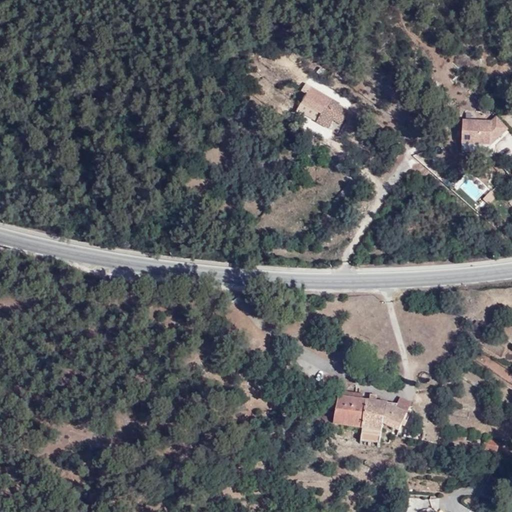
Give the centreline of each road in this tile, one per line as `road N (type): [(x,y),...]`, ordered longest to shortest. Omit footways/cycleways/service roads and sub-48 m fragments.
road 1 (tertiary): [(511,270),(401,280),(215,277),(0,234)]
road 2 (unknown): [(341,281),(407,151),(371,115)]
